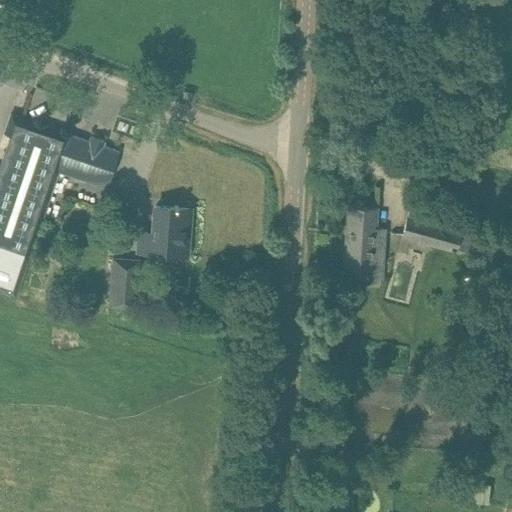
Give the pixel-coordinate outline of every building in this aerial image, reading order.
[(0,293),(14,298),(16,298),(28,261),(59,173),(106,189),(119,152),(10,114),(4,133),(9,135),(0,162),(0,293)] [(428,252),(431,244),(470,255),(476,233),(474,232),(477,219),(414,201),(404,236),(413,239),(411,247),(428,252)] [(138,252),(186,256),(189,209),(177,208),(178,206),(174,206),(174,208),(155,206),(153,233),(140,232),(138,252)] [(348,207),(343,274),(379,277),(381,241),(385,241),(386,227),(375,227),(376,208),(348,207)] [(108,307),(137,309),(140,259),(112,256),(108,307)]
